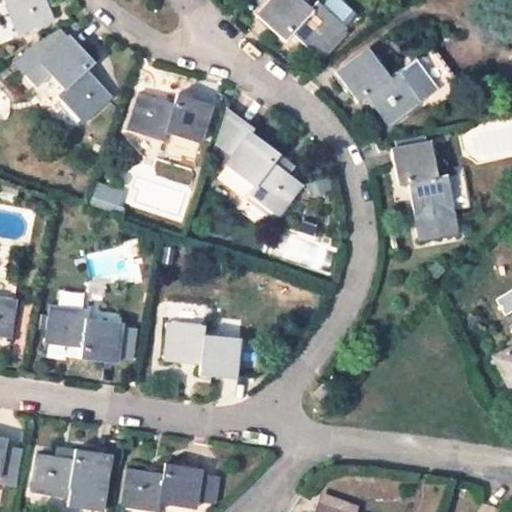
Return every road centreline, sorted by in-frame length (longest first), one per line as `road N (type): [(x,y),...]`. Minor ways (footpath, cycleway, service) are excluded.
road 1 (residential): [(262,429),(281,389),(323,346),(349,297),(361,243),(357,193),(338,146),(311,111),(228,52)]
road 2 (residential): [(0,392),(262,429)]
road 3 (residential): [(318,440),(511,468)]
road 4 (residential): [(103,0),(154,41),(228,52)]
